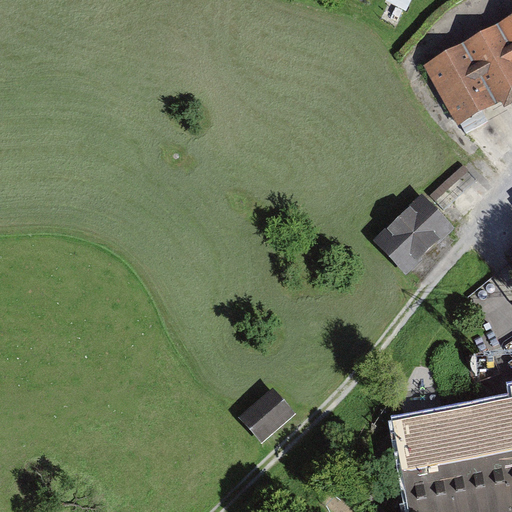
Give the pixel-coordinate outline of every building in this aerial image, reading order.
[(391,0),(409,9),(413,0),(391,0)] [(511,25),(501,32),(474,47),(430,71),(463,131),(506,107),(509,112),(511,109),(511,25)] [(466,164),(433,195),(449,212),(481,180),(466,164)] [(382,249),(411,276),(457,227),(428,200),(382,249)] [(511,511),(511,390),(510,391),(511,400),(511,401),(392,424),(409,511),(511,511)] [(271,447),(301,416),(278,393),(247,424),(271,447)]
